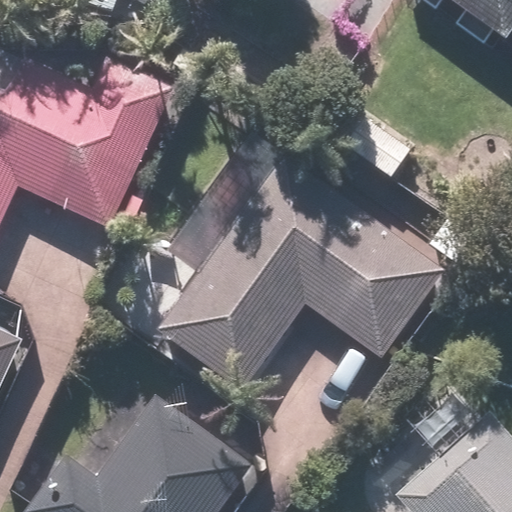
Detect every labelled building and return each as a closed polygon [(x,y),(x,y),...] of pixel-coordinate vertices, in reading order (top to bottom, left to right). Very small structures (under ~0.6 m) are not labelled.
[(511,0),(447,0),(510,45),(511,41),(511,0)] [(0,237),(21,191),(111,234),(176,93),(108,61),(95,91),(29,60),(11,99),(0,93),(0,237)] [(367,115),(342,147),(392,186),(417,155),(367,115)] [(285,157),(158,331),(244,394),(308,307),(381,360),(445,273),(285,157)] [(0,397),(25,345),(0,332),(0,397)] [(224,511),(257,468),(158,396),(97,480),(67,458),(27,511),(224,511)] [(511,511),(511,436),(490,412),(395,495),(409,511),(511,511)]
